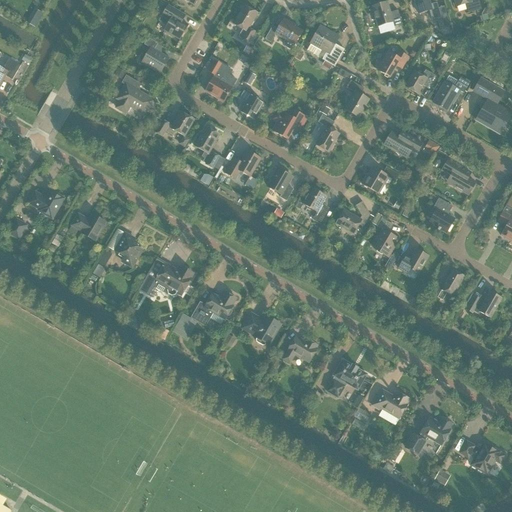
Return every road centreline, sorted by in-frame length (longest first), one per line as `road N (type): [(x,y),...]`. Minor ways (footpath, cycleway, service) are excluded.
road 1 (residential): [(511,418),(39,141)]
road 2 (residential): [(504,161),(395,98),(343,187),(171,78),(218,0)]
road 3 (unclassified): [(39,141),(119,0)]
